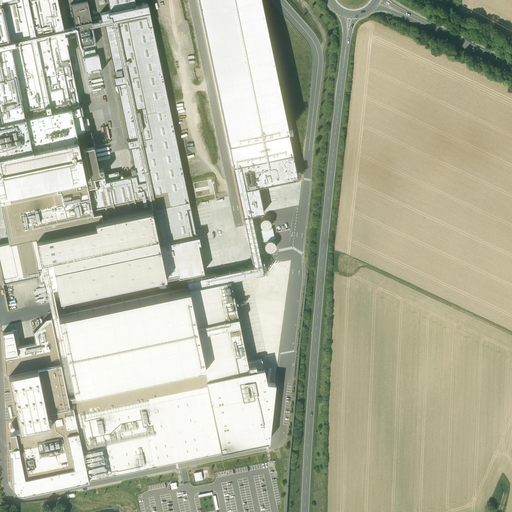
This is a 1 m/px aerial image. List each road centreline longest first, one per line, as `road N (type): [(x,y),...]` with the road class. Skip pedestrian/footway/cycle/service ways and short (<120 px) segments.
road 1 (primary): [(305,511),(318,296),(347,38)]
road 2 (secondary): [(401,13),(511,68)]
